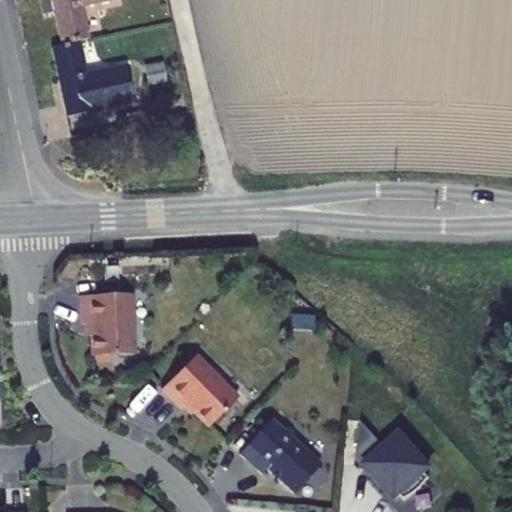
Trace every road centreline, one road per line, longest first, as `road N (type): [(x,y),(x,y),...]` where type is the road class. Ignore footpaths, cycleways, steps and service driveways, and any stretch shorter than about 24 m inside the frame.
road 1 (secondary): [(511,201),(377,190),(211,212)]
road 2 (secondary): [(211,212),(511,223)]
road 3 (residential): [(85,434),(45,398),(28,354),(29,220)]
road 4 (track): [(180,0),(214,159),(211,212)]
road 5 (secondary): [(29,220),(211,212)]
road 6 (residential): [(29,220),(0,49)]
road 7 (residential): [(85,434),(153,467),(198,511)]
